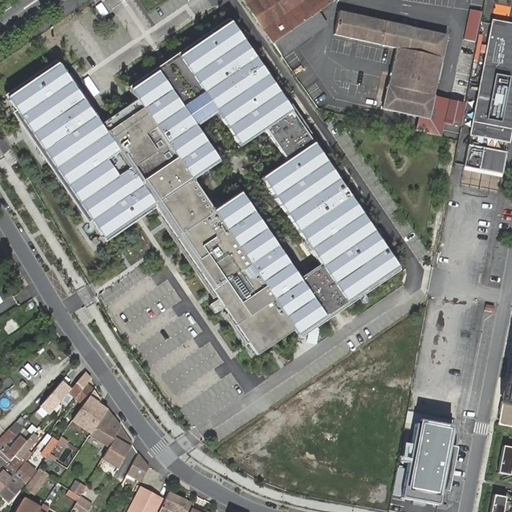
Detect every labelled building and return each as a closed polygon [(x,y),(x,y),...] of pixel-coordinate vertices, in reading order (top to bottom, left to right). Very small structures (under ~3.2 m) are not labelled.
[(242,0),(282,57),(326,26),(316,12),(330,2),(331,0),(242,0)] [(467,11),(461,40),(471,43),(477,13),(467,11)] [(364,19),(337,13),(333,39),(358,45),(364,19)] [(364,19),(358,45),(393,53),(380,111),(415,118),(426,121),(431,98),(444,37),(364,19)] [(294,333),(295,335),(297,339),(397,271),(394,267),(312,145),(289,113),(228,24),(225,20),(126,89),(128,93),(140,110),(135,113),(103,135),(91,118),(95,115),(67,76),(64,78),(55,65),(53,62),(3,96),(6,99),(18,118),(30,136),(42,153),(54,170),(66,188),(78,205),(89,221),(101,239),(103,242),(153,209),(174,240),(229,320),(247,346),(256,358),(270,349),(294,333)] [(511,24),(492,21),(470,135),(508,142),(511,120),(511,24)] [(412,133),(438,139),(442,123),(447,101),(443,100),(431,98),(426,121),(415,118),(414,122),(412,133)] [(456,127),(462,105),(447,101),(442,123),(456,127)] [(506,152),(468,145),(463,167),(502,174),(506,152)] [(420,167),(435,174),(440,162),(425,155),(420,167)] [(502,174),(463,167),(460,186),(498,193),(502,174)] [(30,303),(22,309),(25,312),(33,307),(30,303)] [(511,353),(498,424),(511,426),(511,353)] [(389,478),(404,387),(358,380),(352,416),(320,411),(312,456),(344,462),(343,470),(389,478)] [(71,389),(61,381),(39,407),(48,415),(71,389)] [(92,391),(85,385),(73,400),(82,407),(92,391)] [(82,407),(72,422),(91,434),(107,411),(95,403),(98,399),(92,391),(82,407)] [(309,393),(307,404),(320,406),(322,395),(309,393)] [(121,428),(107,410),(107,411),(91,434),(90,436),(99,443),(100,441),(109,447),(114,439),(121,428)] [(14,423),(7,430),(13,436),(20,428),(14,423)] [(414,424),(399,498),(437,506),(452,431),(414,424)] [(121,428),(114,439),(131,449),(132,445),(121,428)] [(0,450),(5,445),(13,436),(7,430),(0,438),(0,450)] [(294,434),(291,454),(306,456),(309,436),(294,434)] [(32,435),(24,443),(29,447),(37,439),(32,435)] [(0,450),(0,470),(24,443),(17,437),(7,447),(5,445),(0,450)] [(109,447),(102,459),(118,469),(131,449),(114,439),(109,447)] [(39,455),(46,460),(56,446),(49,441),(39,455)] [(24,443),(0,470),(0,491),(25,460),(29,456),(25,452),(29,447),(24,443)] [(511,447),(502,446),(497,473),(509,475),(510,471),(511,471),(511,447)] [(138,455),(127,475),(140,483),(147,469),(138,455)] [(25,460),(0,491),(0,496),(8,503),(36,469),(25,460)] [(39,470),(24,490),(33,496),(48,476),(39,470)] [(79,496),(85,486),(75,479),(66,494),(76,501),(79,496)] [(154,511),(162,499),(140,486),(127,511),(154,511)] [(173,495),(168,494),(159,511),(189,511),(190,511),(191,508),(193,505),(178,498),(175,499),(174,498),(173,495)] [(99,495),(90,511),(98,511),(105,498),(99,495)] [(505,497),(493,495),(489,511),(509,511),(511,502),(504,501),(505,497)] [(76,501),(72,510),(75,511),(86,511),(92,503),(79,496),(76,501)] [(14,511),(39,511),(40,511),(22,499),(14,511)]
